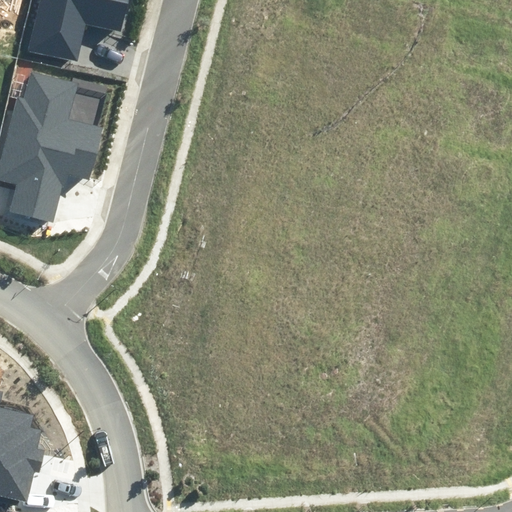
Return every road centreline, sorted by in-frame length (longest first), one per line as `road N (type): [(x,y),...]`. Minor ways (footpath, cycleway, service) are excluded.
road 1 (residential): [(47,315),(83,281),(129,210),(178,0)]
road 2 (residential): [(99,377),(121,451),(126,511)]
